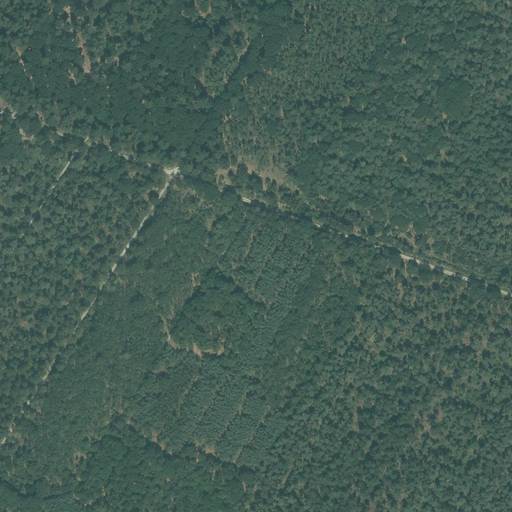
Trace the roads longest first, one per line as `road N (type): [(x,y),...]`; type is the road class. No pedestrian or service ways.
road 1 (track): [(0,109),(511,296)]
road 2 (track): [(276,0),(0,445)]
road 3 (track): [(35,503),(74,488),(253,202)]
